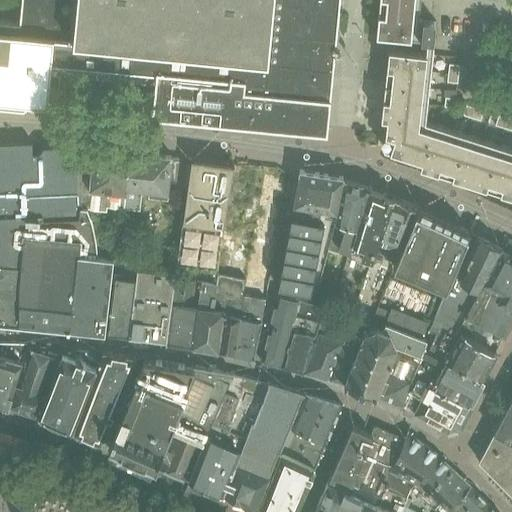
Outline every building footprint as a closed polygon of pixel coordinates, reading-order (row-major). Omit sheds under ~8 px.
[(20,0),(21,1),(20,10),(19,11),(20,11),(19,21),(1,19),(0,19),(0,103),(23,106),(30,100),(57,103),(60,71),(155,80),(151,112),(327,133),(339,0),(20,0)] [(379,0),(376,36),(409,39),(413,0),(379,0)] [(432,21),(421,20),(417,19),(415,41),(430,42),(432,21)] [(511,148),(425,120),(432,53),(394,49),(383,147),(421,159),(419,165),(511,194),(511,148)] [(452,60),(451,70),(460,71),(461,61),(452,60)] [(459,81),(460,71),(451,70),(450,81),(459,81)] [(454,107),(455,98),(445,97),(444,106),(454,107)] [(475,107),(466,104),(463,112),(472,116),(475,107)] [(475,107),(472,116),(482,119),(485,110),(475,107)] [(491,122),(501,125),(504,116),(494,113),(491,122)] [(511,122),(511,119),(504,116),(501,125),(510,128),(511,122)] [(0,320),(22,323),(97,331),(104,332),(114,256),(97,254),(95,241),(93,230),(92,225),(90,218),(88,212),(87,208),(86,206),(81,205),(80,167),(75,167),(74,148),(69,148),(69,144),(43,145),(41,149),(36,146),(32,146),(32,141),(0,142),(0,320)] [(93,147),(74,148),(75,167),(80,167),(81,205),(86,206),(87,208),(105,210),(105,207),(123,208),(125,192),(126,191),(130,151),(93,147)] [(140,193),(141,187),(150,188),(149,194),(166,196),(172,155),(171,155),(145,152),(130,150),(130,151),(126,191),(125,192),(123,208),(138,210),(140,193)] [(234,163),(215,161),(191,157),(184,213),(177,264),(216,270),(222,234),(234,163)] [(343,176),(300,169),(294,203),(276,289),(312,299),(326,252),(326,249),(333,227),(342,180),(343,176)] [(333,227),(326,249),(338,251),(339,248),(349,251),(352,242),(369,187),(342,180),(333,227)] [(364,246),(360,254),(371,258),(378,239),(393,197),(393,196),(392,195),(391,195),(386,193),(383,192),(383,193),(371,188),(371,187),(369,186),(369,187),(352,242),(364,246)] [(382,256),(395,261),(401,247),(416,210),(417,207),(417,206),(401,199),(401,200),(393,197),(378,239),(371,258),(381,261),(382,256)] [(401,247),(395,261),(393,265),(446,289),(464,247),(470,232),(458,225),(417,206),(417,207),(416,210),(401,247)] [(439,319),(457,330),(501,247),(478,235),(470,232),(464,247),(446,289),(429,329),(434,331),(439,319)] [(485,326),(511,276),(511,252),(501,247),(479,289),(457,330),(468,336),(472,327),(482,333),(485,326)] [(123,274),(116,274),(108,333),(128,336),(132,301),(137,264),(125,263),(123,274)] [(166,340),(166,341),(175,278),(176,267),(137,263),(137,264),(132,301),(128,336),(140,337),(166,340)] [(241,292),(242,287),(244,275),(216,270),(214,282),(200,281),(197,306),(192,345),(218,350),(224,309),(202,306),(202,302),(210,302),(214,299),(215,290),(241,292)] [(511,276),(485,326),(503,336),(511,319),(511,276)] [(184,279),(175,278),(166,341),(192,345),(197,306),(185,304),(188,284),(183,284),(184,279)] [(226,297),(224,309),(218,350),(249,357),(256,351),(267,289),(246,287),(242,298),(226,297)] [(261,359),(283,365),(291,329),(294,317),(299,300),(292,298),(275,294),(270,323),(261,359)] [(321,307),(299,300),(294,317),(291,329),(283,365),(303,371),(313,335),(315,329),(321,307)] [(344,383),(363,335),(367,324),(359,321),(346,316),(337,339),(320,332),(304,371),(336,380),(344,382),(344,383)] [(468,336),(457,330),(439,319),(434,331),(436,332),(428,351),(480,379),(494,353),(477,342),(468,336)] [(344,383),(348,384),(376,395),(376,393),(401,403),(412,375),(420,354),(423,348),(426,341),(386,325),(383,332),(375,329),(363,335),(344,383)] [(0,400),(8,403),(27,346),(28,342),(0,341),(0,400)] [(62,345),(61,348),(58,356),(38,412),(72,427),(103,351),(103,350),(62,345)] [(58,355),(61,346),(50,345),(48,352),(58,355)] [(56,355),(27,346),(8,403),(37,412),(56,355)] [(480,379),(428,351),(423,348),(420,354),(442,365),(440,368),(431,364),(429,369),(422,366),(417,377),(467,404),(480,379)] [(72,427),(97,438),(101,440),(136,356),(103,351),(72,427)] [(156,464),(174,414),(194,365),(143,357),(109,443),(109,444),(120,449),(118,453),(142,464),(144,459),(155,464),(156,464)] [(188,478),(207,427),(216,404),(232,372),(194,365),(174,414),(176,415),(158,465),(188,478)] [(222,493),(269,381),(232,372),(216,404),(207,427),(188,478),(221,493),(222,493)] [(467,404),(417,377),(412,375),(401,403),(415,410),(448,428),(455,426),(467,404)] [(269,381),(222,493),(254,510),(277,451),(279,452),(281,447),(304,391),(269,381)] [(325,443),(341,403),(304,391),(281,447),(279,452),(281,452),(315,466),(325,443)] [(511,395),(492,432),(478,460),(511,494),(511,395)] [(371,511),(375,506),(391,472),(391,471),(405,438),(374,425),(371,433),(352,424),(312,511),(371,511)] [(442,458),(434,451),(432,450),(409,433),(405,438),(391,471),(417,482),(434,498),(448,510),(452,506),(470,485),(442,458)] [(315,466),(281,452),(257,511),(259,511),(294,511),(302,495),(315,466)] [(375,506),(371,511),(399,511),(400,511),(412,481),(391,472),(375,506)] [(458,511),(485,511),(491,506),(470,485),(452,506),(458,511)]
